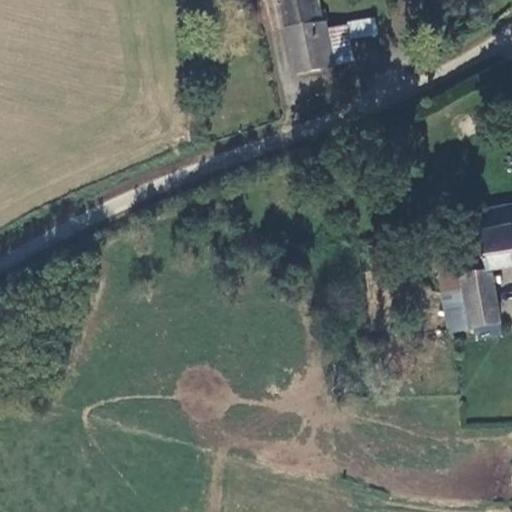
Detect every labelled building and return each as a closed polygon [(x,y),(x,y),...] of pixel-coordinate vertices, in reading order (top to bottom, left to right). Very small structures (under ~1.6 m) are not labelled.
[(320,14),(316,0),(281,0),(287,22),(320,14)] [(298,71),(333,63),(327,31),(323,14),(320,14),(287,22),(298,71)] [(352,23),(352,26),(353,26),(356,38),(381,32),(378,17),(352,23)] [(352,26),(327,31),(333,63),(360,57),(356,38),(353,26),(352,26)] [(511,201),(479,208),(482,231),(490,268),(494,267),(511,262),(511,201)] [(436,250),(443,291),(465,287),(471,322),(501,316),(494,267),(490,268),(482,231),(459,236),(459,243),(436,250)] [(471,322),(465,287),(443,291),(449,327),(471,322)]
